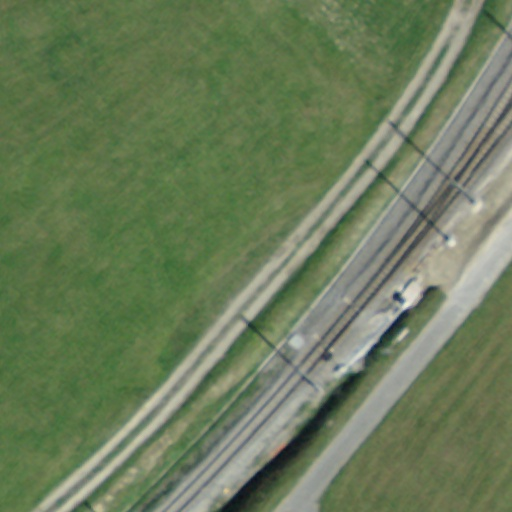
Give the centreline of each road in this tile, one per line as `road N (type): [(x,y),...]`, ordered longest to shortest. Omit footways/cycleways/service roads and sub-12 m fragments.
road 1 (track): [(467,0),(432,68),(322,216),(176,387),(45,511)]
road 2 (track): [(511,231),(291,511)]
